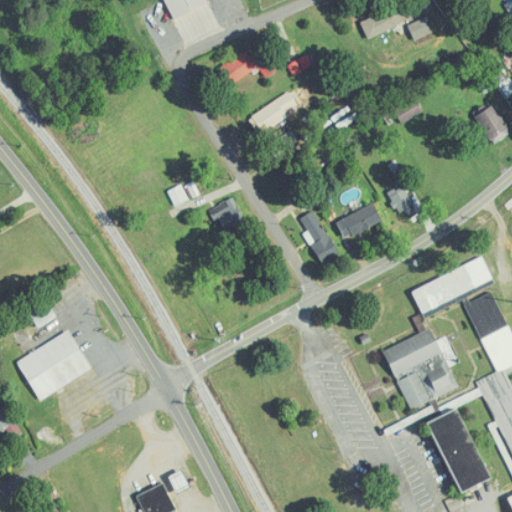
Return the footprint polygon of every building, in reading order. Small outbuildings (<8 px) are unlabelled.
[(209,3),(207,0),(164,0),(174,19),(209,3)] [(361,22),(369,39),(406,23),(399,6),(361,22)] [(409,26),(416,40),(432,33),(426,18),(409,26)] [(246,51),(217,70),(228,87),(260,67),(266,78),(279,70),(265,48),(250,57),(246,51)] [(498,83),(504,91),(505,90),(509,97),(511,95),(511,81),(509,76),(498,83)] [(263,123),(265,127),(299,107),(291,93),(249,118),(255,128),(263,123)] [(424,113),(417,99),(395,109),(402,123),(424,113)] [(511,133),(511,132),(495,104),(476,116),(493,145),(511,133)] [(268,144),(275,158),(301,147),(294,132),(268,144)] [(169,191),(176,206),(189,200),(183,185),(169,191)] [(406,185),(390,190),(398,215),(414,210),(406,185)] [(211,209),(224,234),(247,222),(235,197),(211,209)] [(337,222),(345,239),(383,221),(375,203),(337,222)] [(340,253),(314,211),(301,219),(309,231),(305,234),(323,264),(340,253)] [(466,300),(497,373),(477,381),(480,388),(472,392),(474,398),(486,393),(511,453),(511,378),(508,368),(511,365),(511,332),(493,287),(496,285),(485,258),(412,289),(424,318),(466,300)] [(57,318),(47,299),(28,310),(38,328),(57,318)] [(460,388),(446,355),(444,356),(432,329),(384,350),(396,379),(397,378),(411,410),(460,388)] [(40,400),(92,370),(69,331),(18,361),(40,400)] [(491,478),(457,408),(427,423),(461,493),(491,478)] [(0,433),(14,426),(5,410),(0,412),(0,433)] [(171,476),(178,491),(190,485),(183,471),(171,476)] [(138,495),(145,511),(175,511),(177,511),(165,483),(138,495)] [(59,511),(55,501),(33,511),(59,511)]
